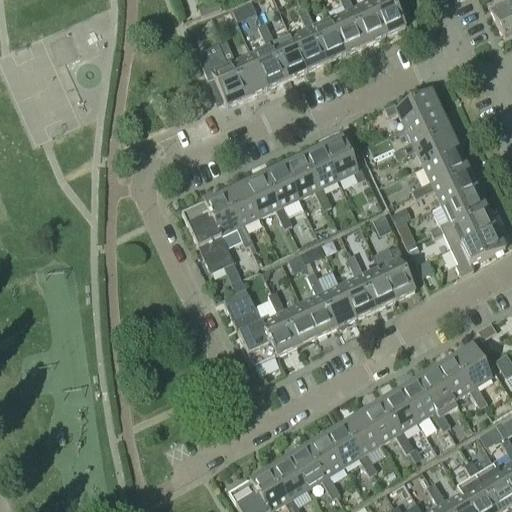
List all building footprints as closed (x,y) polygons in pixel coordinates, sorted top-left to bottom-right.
[(404,31),(390,0),(376,0),(368,4),(384,40),(404,31)] [(364,49),(348,13),(352,11),(348,2),(340,5),(344,15),(328,22),(344,58),(364,49)] [(511,41),(511,9),(509,3),(488,13),(503,45),(511,41)] [(220,12),(217,4),(207,8),(210,16),(220,12)] [(384,40),(368,4),(352,11),(348,13),(364,49),(384,40)] [(210,16),(207,8),(197,12),(200,20),(210,16)] [(308,20),(304,10),(296,13),(300,23),(308,20)] [(325,67),(308,31),(312,29),(308,20),(300,23),(305,32),(288,40),(304,76),(325,67)] [(328,22),(312,29),(308,31),(325,67),(344,58),(328,22)] [(269,37),(265,27),(256,31),(261,41),(269,37)] [(285,84),(269,48),(273,46),(269,37),(261,41),(265,50),(249,57),(266,93),(285,84)] [(288,40),(273,46),(269,48),(285,84),(304,76),(288,40)] [(225,45),(217,49),(220,56),(221,58),(229,55),(225,45)] [(245,102),(230,66),(233,64),(229,55),(221,58),(220,56),(199,66),(208,85),(213,83),(225,111),(245,102)] [(266,93),(249,57),(233,64),(230,66),(245,102),(266,93)] [(403,132),(439,115),(430,95),(395,111),(393,108),(383,113),(387,121),(396,116),(403,132)] [(448,135),(439,115),(403,132),(411,147),(413,151),(448,135)] [(458,154),(448,135),(413,151),(411,147),(401,152),(405,160),(415,155),(422,171),(458,154)] [(357,174),(341,141),(321,150),(337,185),(352,178),(357,187),(365,183),(360,173),(357,174)] [(337,185),(321,150),(301,160),(317,194),(321,192),(337,185)] [(405,160),(401,152),(392,156),(396,164),(405,160)] [(467,174),(458,154),(422,171),(429,186),(431,190),(467,174)] [(317,194),(301,160),(281,169),(298,203),(313,196),(318,205),(326,202),(321,192),(317,194)] [(298,203),(281,169),(262,178),(278,212),(282,211),(298,203)] [(476,193),(467,174),(431,190),(429,186),(420,191),(424,199),(433,194),(440,210),(476,193)] [(278,212),(262,178),(242,187),(259,222),(274,215),(279,224),(286,220),(282,211),(278,212)] [(259,222),(242,187),(223,196),(239,231),(243,229),(259,222)] [(424,199),(420,191),(410,195),(414,203),(424,199)] [(485,213),(476,193),(440,210),(448,226),(449,230),(485,213)] [(239,231),(223,196),(204,205),(220,240),(235,233),(240,242),(247,238),(243,229),(239,231)] [(330,211),(326,202),(318,205),(322,215),(330,211)] [(220,240),(204,205),(180,217),(209,278),(233,267),(220,240)] [(404,212),(390,219),(395,229),(409,222),(404,212)] [(495,232),(485,213),(449,230),(448,226),(438,230),(442,238),(449,254),(495,232)] [(291,230),(286,220),(279,224),(283,233),(291,230)] [(442,238),(438,230),(429,235),(433,242),(442,238)] [(469,269),(504,252),(495,232),(449,254),(456,269),(454,270),(459,281),(472,275),(469,269)] [(252,248),(247,238),(240,242),(244,252),(252,248)] [(414,296),(398,262),(401,260),(396,250),(388,254),(393,263),(377,270),(394,305),(414,296)] [(357,268),(353,259),(345,263),(349,272),(357,268)] [(425,265),(414,270),(419,282),(431,276),(425,265)] [(374,314),(358,280),(361,278),(357,268),(349,272),(354,281),(338,289),(354,324),(374,314)] [(377,270),(361,278),(358,280),(374,314),(394,305),(377,270)] [(318,287),(314,277),(306,281),(310,291),(318,287)] [(335,333),(318,298),(322,296),(318,287),(310,291),(314,300),(299,307),(316,342),(335,333)] [(354,324),(338,289),(322,296),(318,298),(335,333),(354,324)] [(279,305),(275,296),(267,300),(271,309),(279,305)] [(277,360),(260,325),(248,299),(224,310),(253,371),(277,360)] [(295,351),(279,316),(283,315),(279,305),(271,309),(275,318),(260,325),(277,360),(295,351)] [(299,307),(283,315),(279,316),(295,351),(316,342),(299,307)] [(491,382),(471,349),(452,360),(472,393),(475,391),(491,382)] [(472,393),(452,360),(433,372),(453,404),(468,396),(473,404),(481,400),(475,391),(472,393)] [(453,404),(433,372),(415,383),(435,416),(439,414),(442,419),(456,410),(453,405),(453,404)] [(435,416),(415,383),(396,394),(416,427),(431,418),(436,427),(444,422),(442,419),(439,414),(435,416)] [(416,427),(396,394),(378,405),(398,438),(402,436),(416,427)] [(486,409),(481,400),(473,404),(479,413),(486,409)] [(398,438),(378,405),(360,417),(379,449),(394,441),(399,449),(407,445),(402,436),(398,438)] [(379,449),(360,417),(341,428),(361,461),(365,458),(379,449)] [(449,431),(444,422),(436,427),(442,436),(449,431)] [(361,461),(341,428),(323,439),(343,472),(357,463),(363,472),(370,467),(365,458),(361,461)] [(343,472),(323,439),(304,451),(324,483),(328,481),(343,472)] [(511,451),(507,443),(499,447),(505,456),(511,451)] [(412,454),(407,445),(399,449),(405,458),(412,454)] [(324,483),(304,451),(286,462),(306,494),(320,485),(326,494),(333,490),(328,481),(324,483)] [(511,451),(505,456),(510,465),(495,474),(511,501),(511,451)] [(306,494),(286,462),(267,473),(287,506),(291,503),(306,494)] [(475,474),(470,465),(463,470),(468,479),(475,474)] [(376,476),(370,467),(363,472),(368,481),(376,476)] [(505,511),(511,508),(511,501),(495,474),(492,468),(477,477),(481,483),(477,485),(493,511),(505,511)] [(287,506),(267,473),(249,484),(266,511),(276,511),(283,508),(285,511),(296,511),(291,503),(287,506)] [(493,511),(477,485),(481,483),(477,477),(475,474),(468,479),(470,482),(455,491),(459,496),(467,511),(493,511)] [(266,511),(249,484),(227,497),(235,511),(266,511)] [(439,497),(433,488),(425,492),(431,501),(439,497)] [(339,499),(333,490),(326,494),(331,503),(339,499)] [(467,511),(459,496),(444,505),(440,508),(442,511),(467,511)] [(442,511),(440,508),(444,505),(439,497),(431,501),(436,510),(432,511),(442,511)]
